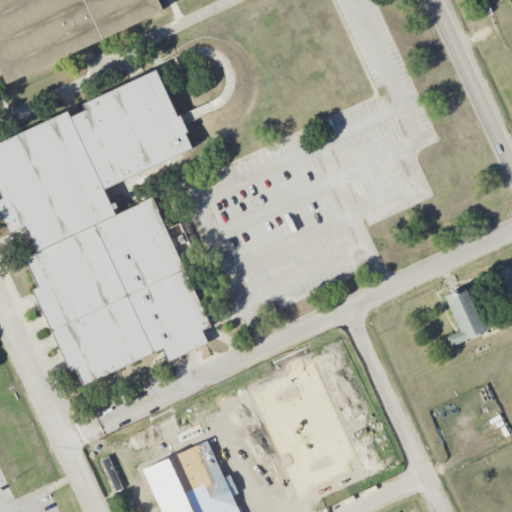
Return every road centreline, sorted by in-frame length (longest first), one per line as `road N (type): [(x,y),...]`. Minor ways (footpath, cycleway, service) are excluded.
road 1 (residential): [(105,430),(511,237)]
road 2 (residential): [(441,511),(349,315)]
road 3 (residential): [(511,163),(433,0)]
